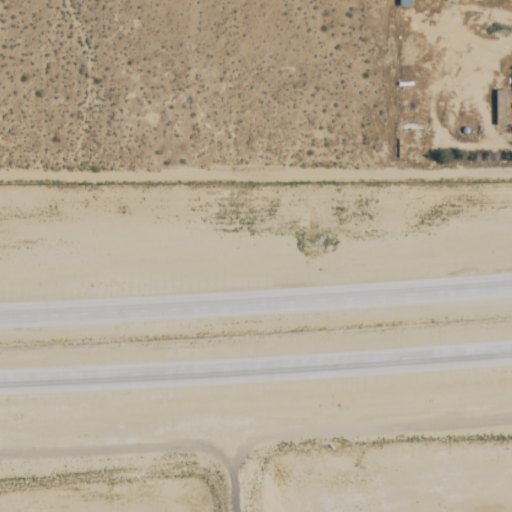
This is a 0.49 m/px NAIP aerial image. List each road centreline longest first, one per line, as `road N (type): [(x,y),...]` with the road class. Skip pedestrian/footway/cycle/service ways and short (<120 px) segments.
road 1 (motorway): [(0,381),(511,349)]
road 2 (motorway): [(511,286),(0,316)]
road 3 (track): [(0,172),(511,172)]
road 4 (track): [(511,144),(486,138),(488,48),(511,41)]
